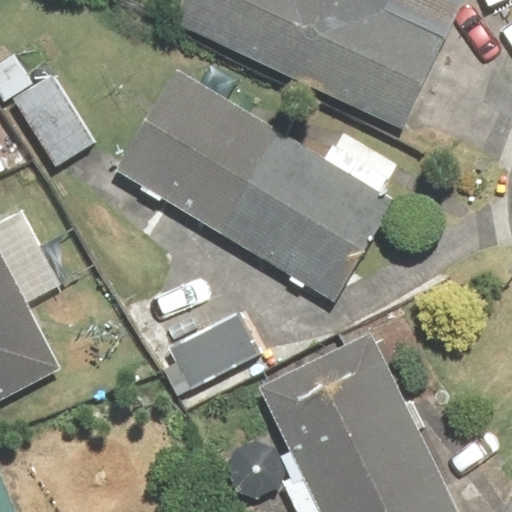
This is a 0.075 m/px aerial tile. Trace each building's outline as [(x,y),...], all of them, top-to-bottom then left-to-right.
[(192,0),(184,19),(415,130),(477,0),(192,0)] [(24,97),(65,169),(105,146),(64,74),(42,86),(23,52),(0,65),(0,83),(12,104),(24,97)] [(191,69),(130,167),(347,301),(408,203),(191,69)] [(0,402),(73,364),(0,227),(0,402)] [(247,310),(173,344),(195,390),(268,356),(247,310)] [(293,482),(306,511),(471,511),(386,329),(273,382),(304,448),(293,454),(303,477),(293,482)] [(31,511),(11,457),(0,461),(0,511),(31,511)]
